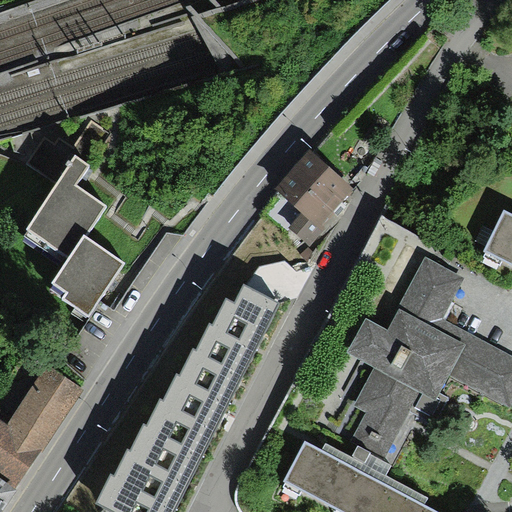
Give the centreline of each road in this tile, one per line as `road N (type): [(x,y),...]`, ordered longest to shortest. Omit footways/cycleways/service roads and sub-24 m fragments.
road 1 (primary): [(25,511),(175,286),(315,113),(430,0)]
road 2 (unclassified): [(486,0),(333,263),(206,511)]
